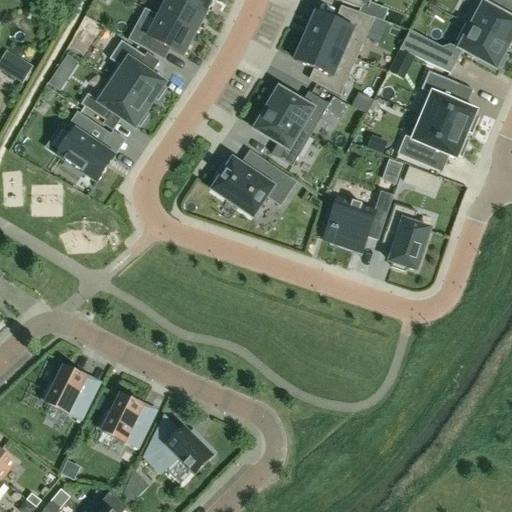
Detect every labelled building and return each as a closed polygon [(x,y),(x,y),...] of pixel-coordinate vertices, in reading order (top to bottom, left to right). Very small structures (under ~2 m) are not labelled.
[(168,0),(159,18),(194,37),(206,15),(176,0),(168,0)] [(176,0),(206,15),(214,0),(176,0)] [(332,0),(361,10),(365,0),(332,0)] [(511,20),(497,13),(504,0),(471,0),(478,4),(466,26),(508,48),(511,41),(511,20)] [(335,22),(316,14),(306,38),(357,61),(374,21),(348,10),(342,26),(335,22)] [(156,42),(183,58),(194,37),(159,18),(148,38),(141,34),(135,46),(149,54),(156,42)] [(80,30),(91,36),(96,26),(86,20),(80,30)] [(508,48),(466,26),(448,58),(423,43),(415,58),(400,51),(409,36),(408,36),(400,52),(450,76),(462,53),(496,71),(497,69),(501,71),(508,58),(504,56),(508,48)] [(316,85),(340,98),(357,61),(355,60),(307,39),(306,38),(295,62),(321,74),(316,85)] [(116,66),(107,79),(148,106),(153,99),(156,101),(164,89),(160,87),(162,84),(136,67),(143,57),(120,41),(107,59),(116,66)] [(23,83),(33,67),(19,59),(9,75),(23,83)] [(60,93),(69,81),(56,73),(48,85),(60,93)] [(420,121),(468,141),(469,138),(470,138),(477,122),(475,121),(477,116),(450,105),(458,86),(429,73),(420,96),(430,100),(420,121)] [(93,99),(86,94),(79,105),(103,121),(110,112),(133,128),(135,125),(138,127),(146,116),(143,113),(148,106),(107,79),(93,99)] [(271,104),(267,111),(311,137),(329,106),(309,94),(302,104),(279,90),(278,92),(275,90),(267,102),(271,104)] [(292,168),(311,137),(267,111),(263,118),(260,116),(252,128),(256,130),(255,132),(278,145),(272,156),(292,168)] [(102,149),(111,136),(78,114),(68,128),(74,133),(57,158),(65,163),(63,167),(80,179),(83,175),(97,185),(115,158),(102,149)] [(466,145),(468,141),(420,121),(412,141),(405,138),(397,157),(426,169),(433,155),(456,165),(458,161),(460,161),(467,145),(466,145)] [(230,166),(226,163),(216,178),(220,181),(214,191),(214,190),(212,192),(214,193),(252,218),(251,218),(253,219),(254,218),(254,217),(267,198),(280,207),(295,185),(269,167),(260,180),(234,163),(235,163),(233,161),(232,163),(233,163),(230,166)] [(393,197),(381,193),(376,207),(389,211),(393,197)] [(375,211),(338,198),(333,214),(338,215),(329,244),(362,255),(375,211)] [(405,271),(416,275),(431,231),(412,225),(416,215),(394,208),(383,240),(396,245),(389,265),(391,266),(390,270),(404,274),(405,271)] [(54,386),(49,384),(40,402),(81,423),(93,398),(81,391),(86,380),(62,369),(54,386)] [(143,409),(120,397),(111,414),(107,412),(98,431),(138,451),(153,422),(140,416),(143,409)] [(158,430),(143,459),(160,476),(177,460),(194,477),(216,455),(202,440),(198,443),(185,430),(176,439),(158,430)] [(0,451),(0,481),(14,463),(0,451)] [(80,469),(67,462),(61,475),(74,482),(80,469)] [(134,476),(120,503),(130,511),(138,502),(132,497),(139,482),(134,476)] [(149,490),(139,482),(132,497),(138,502),(149,490)] [(59,511),(69,498),(60,491),(49,503),(59,511)] [(35,508),(40,501),(31,493),(26,500),(35,508)] [(96,511),(122,511),(123,511),(108,498),(96,511)] [(16,511),(32,511),(34,510),(25,502),(16,511)]
